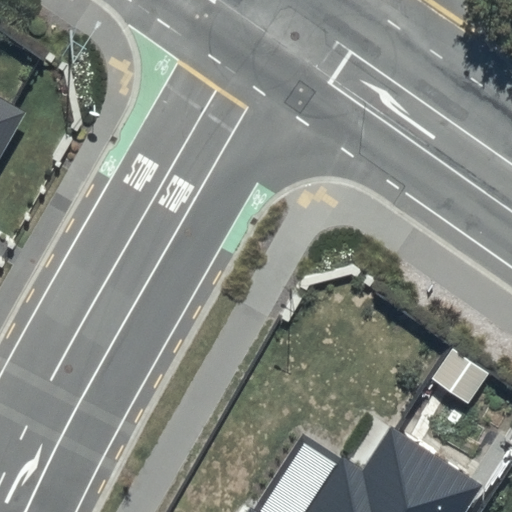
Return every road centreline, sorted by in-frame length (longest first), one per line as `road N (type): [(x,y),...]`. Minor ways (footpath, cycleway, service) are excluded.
road 1 (residential): [(284,22),(135,274),(12,511)]
road 2 (secondary): [(284,22),(511,181)]
